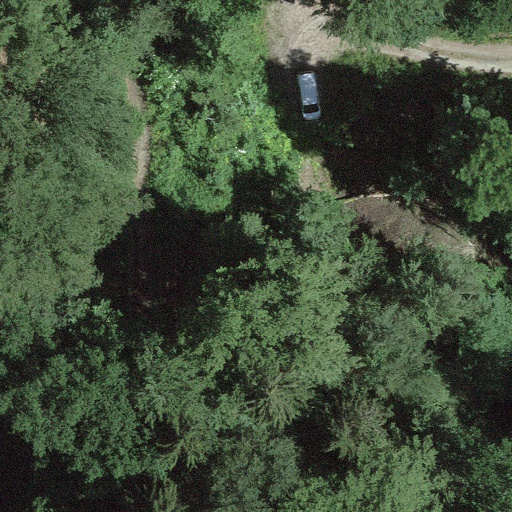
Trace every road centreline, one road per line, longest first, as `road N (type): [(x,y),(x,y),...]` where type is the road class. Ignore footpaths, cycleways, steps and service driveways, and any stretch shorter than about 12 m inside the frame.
road 1 (track): [(0,388),(83,371),(147,330),(115,0)]
road 2 (track): [(315,0),(334,16),(453,54),(511,50)]
